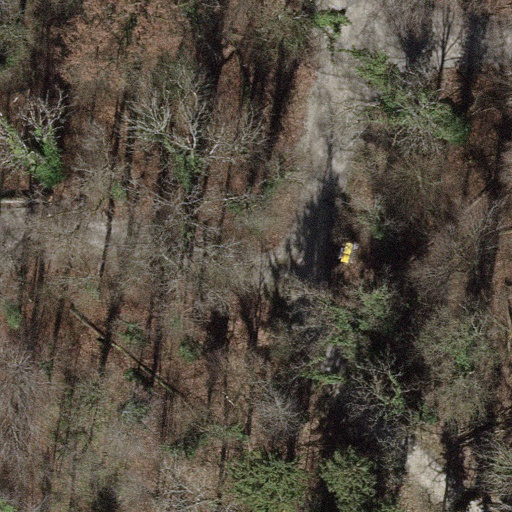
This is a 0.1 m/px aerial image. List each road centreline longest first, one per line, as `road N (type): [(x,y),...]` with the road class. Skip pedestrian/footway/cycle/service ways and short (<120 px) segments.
road 1 (track): [(0,247),(30,225),(202,255),(296,290),(325,138),(384,61)]
road 2 (track): [(296,290),(342,394),(476,511)]
road 3 (track): [(511,41),(490,36),(384,61)]
